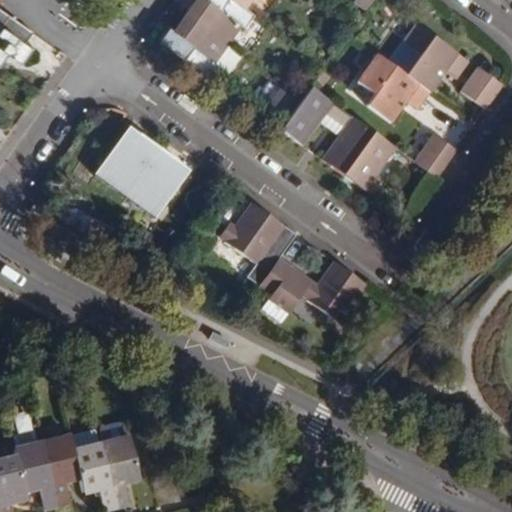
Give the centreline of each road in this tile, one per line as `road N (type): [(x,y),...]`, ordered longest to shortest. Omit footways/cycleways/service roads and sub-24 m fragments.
road 1 (residential): [(511,102),(396,265),(99,63)]
road 2 (tertiary): [(0,253),(423,468)]
road 3 (residential): [(0,204),(99,63)]
